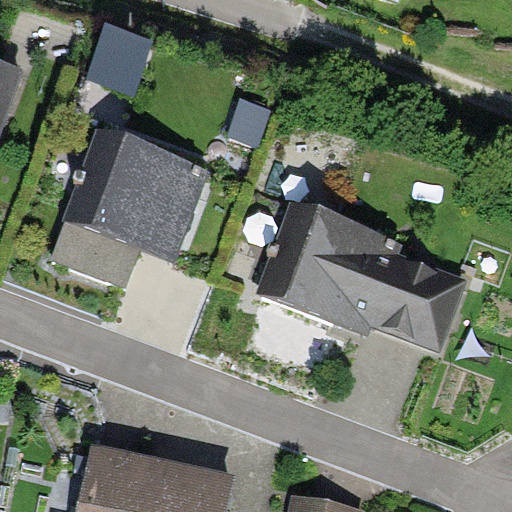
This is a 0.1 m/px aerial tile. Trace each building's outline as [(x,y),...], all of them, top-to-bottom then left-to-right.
[(141,101),(158,50),(110,35),(94,86),(141,101)] [(0,133),(20,81),(0,72),(0,133)] [(166,181),(95,155),(56,266),(128,291),(151,229),(182,240),(204,177),(171,165),(166,181)] [(462,288),(290,223),(261,300),(333,327),(339,312),(438,350),(462,288)] [(225,511),(231,490),(97,460),(84,511),(225,511)] [(354,511),(294,498),(291,511),(354,511)]
